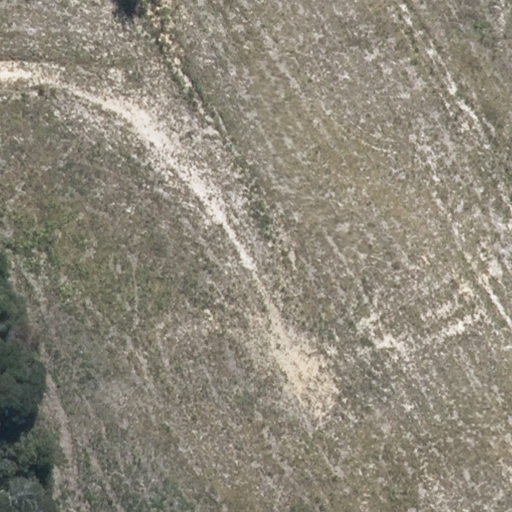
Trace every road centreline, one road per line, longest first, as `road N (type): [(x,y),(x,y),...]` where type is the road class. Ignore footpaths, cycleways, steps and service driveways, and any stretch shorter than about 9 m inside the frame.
road 1 (track): [(0,72),(71,75),(252,109),(434,230),(511,322)]
road 2 (track): [(37,74),(42,210),(123,420),(186,511)]
